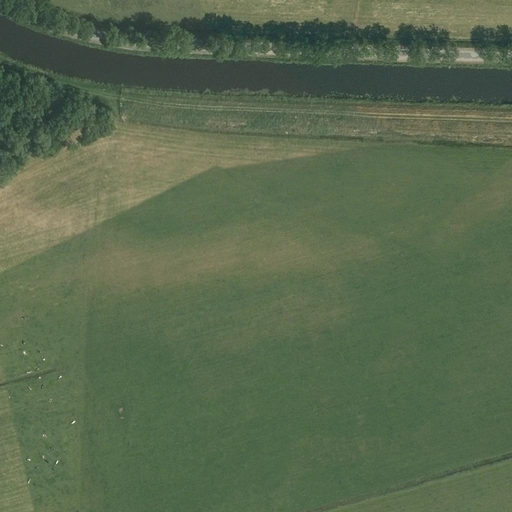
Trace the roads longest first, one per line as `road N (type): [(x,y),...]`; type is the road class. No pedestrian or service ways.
road 1 (track): [(511,122),(220,111),(72,93),(0,69)]
road 2 (unclassified): [(511,55),(134,43),(38,18),(3,0)]
